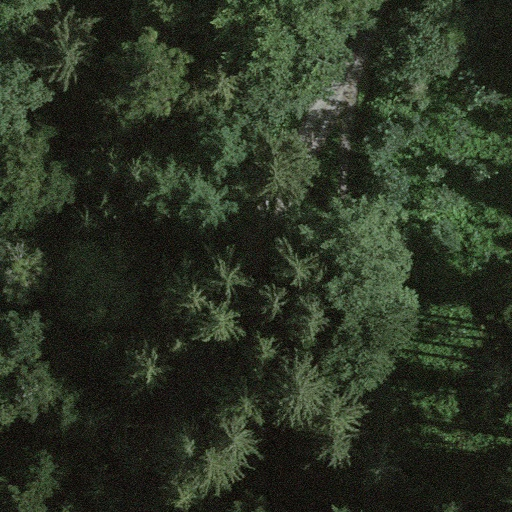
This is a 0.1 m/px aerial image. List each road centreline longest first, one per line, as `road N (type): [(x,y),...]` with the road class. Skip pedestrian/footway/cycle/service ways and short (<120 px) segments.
road 1 (track): [(137,511),(260,249),(330,124)]
road 2 (track): [(384,511),(354,407),(330,124)]
road 3 (track): [(330,124),(380,0)]
